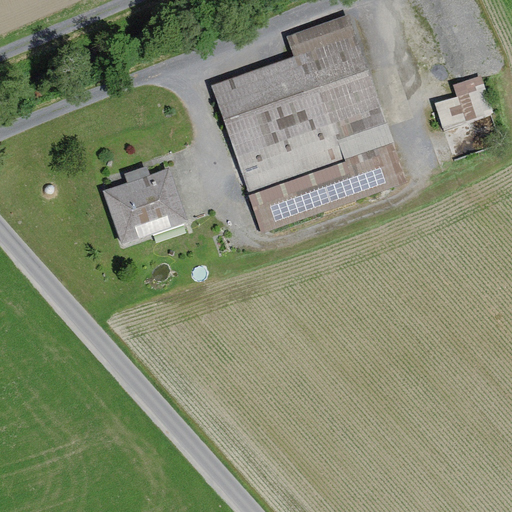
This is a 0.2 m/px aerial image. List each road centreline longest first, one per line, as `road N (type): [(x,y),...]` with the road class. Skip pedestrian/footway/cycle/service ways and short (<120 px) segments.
road 1 (unclassified): [(0,225),(260,511)]
road 2 (track): [(0,137),(332,0)]
road 3 (track): [(151,0),(0,63)]
